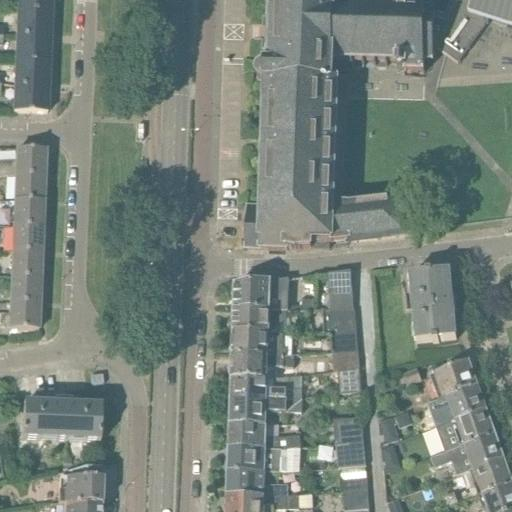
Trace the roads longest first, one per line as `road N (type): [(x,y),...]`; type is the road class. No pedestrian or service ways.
road 1 (tertiary): [(160,511),(172,213)]
road 2 (residential): [(196,266),(294,268),(477,250)]
road 3 (residential): [(188,511),(196,266)]
road 4 (residential): [(198,214),(206,0)]
road 5 (tertiary): [(172,213),(179,0)]
road 6 (residential): [(80,137),(77,293),(88,345)]
road 7 (residential): [(88,345),(122,373),(134,398),(134,511)]
road 8 (residential): [(477,250),(487,338),(511,407)]
road 9 (residential): [(85,0),(80,137)]
